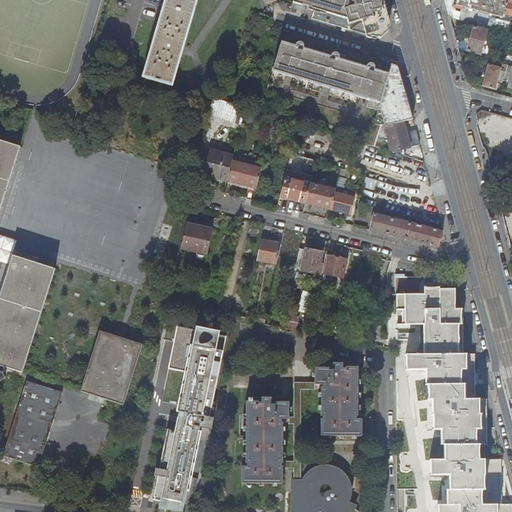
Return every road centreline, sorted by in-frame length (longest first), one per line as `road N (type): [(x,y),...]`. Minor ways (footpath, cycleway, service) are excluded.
road 1 (residential): [(199,199),(469,262)]
road 2 (tertiary): [(511,318),(453,100)]
road 3 (tertiary): [(412,49),(469,262)]
road 4 (tertiary): [(469,262),(511,436)]
road 5 (residential): [(269,0),(280,18),(412,49)]
